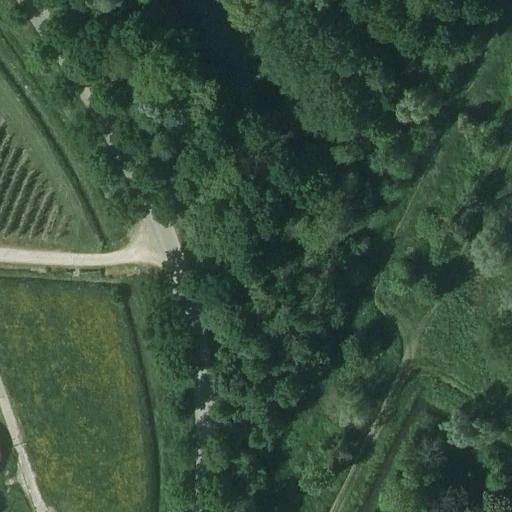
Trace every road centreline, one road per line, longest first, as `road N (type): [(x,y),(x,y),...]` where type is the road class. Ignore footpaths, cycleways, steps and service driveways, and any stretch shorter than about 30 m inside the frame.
road 1 (unclassified): [(204,511),(202,387),(165,237),(102,111),(27,0)]
road 2 (track): [(0,393),(40,511)]
